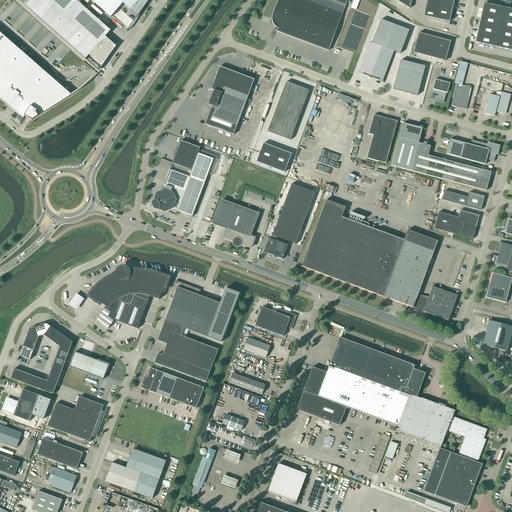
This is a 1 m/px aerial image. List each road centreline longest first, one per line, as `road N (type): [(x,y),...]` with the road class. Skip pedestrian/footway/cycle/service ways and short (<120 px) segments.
road 1 (unclassified): [(511,136),(374,98),(222,38)]
road 2 (unclassified): [(239,511),(321,293)]
road 3 (unclassified): [(163,0),(103,85),(73,110),(27,135),(0,115)]
road 4 (primary): [(198,0),(74,171)]
road 5 (unclassified): [(131,221),(150,141),(222,38)]
road 6 (unclassified): [(457,343),(511,146)]
road 7 (tertiary): [(321,293),(131,221)]
road 8 (primary): [(100,157),(208,0)]
road 9 (unclassified): [(128,364),(78,511)]
road 10 (tertiary): [(457,343),(321,293)]
road 11 (unknown): [(328,459),(346,420),(357,418),(376,431),(358,471)]
